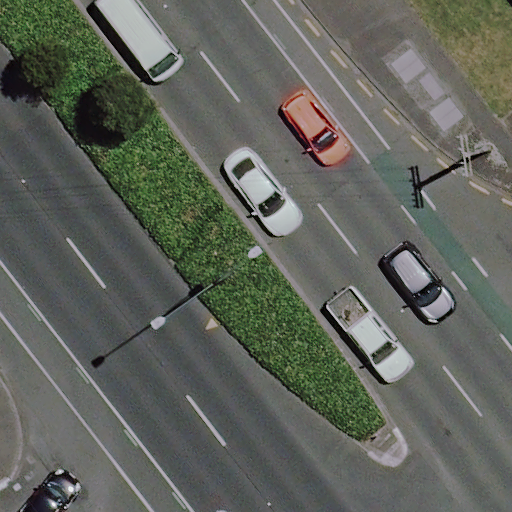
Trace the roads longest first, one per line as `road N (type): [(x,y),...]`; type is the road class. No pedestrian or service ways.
road 1 (secondary): [(158,0),(511,462)]
road 2 (secondary): [(279,511),(0,149)]
